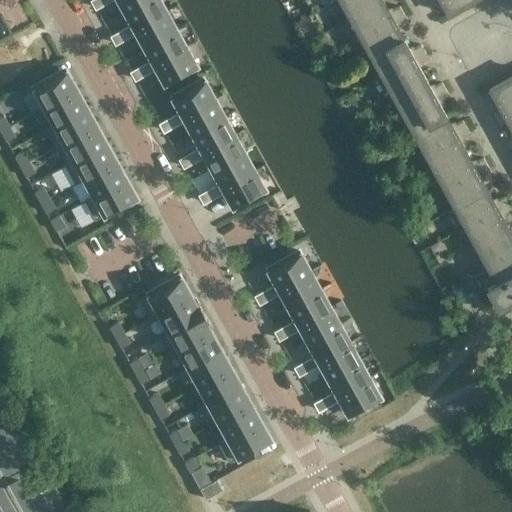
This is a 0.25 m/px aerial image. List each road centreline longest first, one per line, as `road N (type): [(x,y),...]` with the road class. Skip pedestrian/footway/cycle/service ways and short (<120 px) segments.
road 1 (residential): [(56,0),(339,511)]
road 2 (residential): [(511,174),(415,0)]
